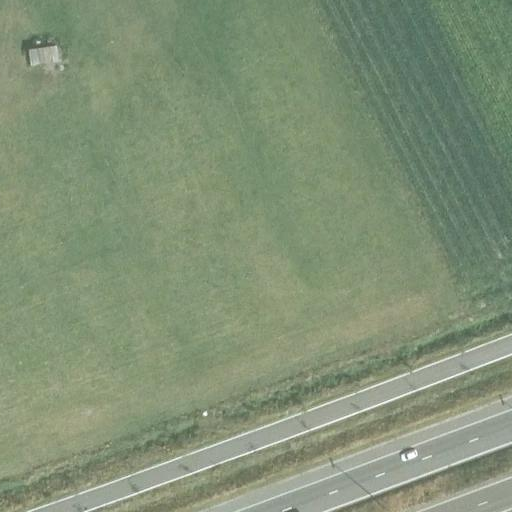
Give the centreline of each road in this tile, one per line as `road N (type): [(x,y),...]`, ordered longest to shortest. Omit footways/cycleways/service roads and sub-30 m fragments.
road 1 (tertiary): [(49,511),(511,344)]
road 2 (motorway): [(511,423),(272,511)]
